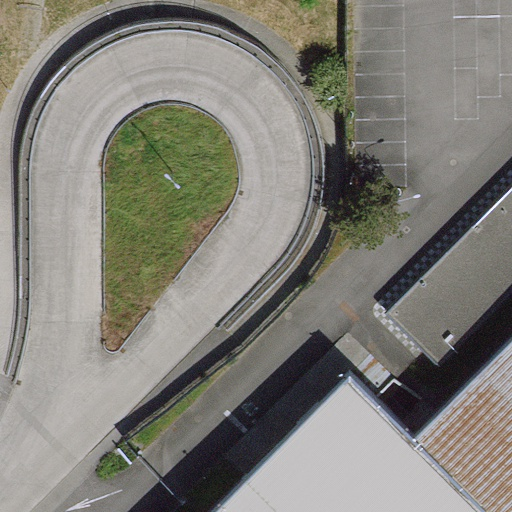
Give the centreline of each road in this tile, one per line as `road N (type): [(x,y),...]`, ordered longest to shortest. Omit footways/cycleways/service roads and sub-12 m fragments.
road 1 (unclassified): [(57,436),(138,370),(271,216),(281,185),(276,133),(250,93),(219,73)]
road 2 (unclassified): [(219,73),(181,65),(138,72),(102,94),(81,125),(57,436)]
